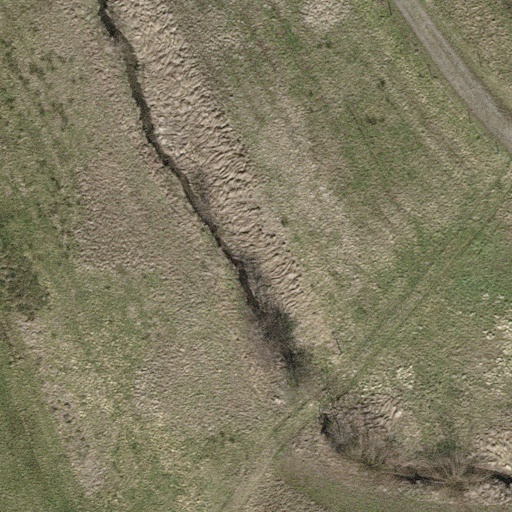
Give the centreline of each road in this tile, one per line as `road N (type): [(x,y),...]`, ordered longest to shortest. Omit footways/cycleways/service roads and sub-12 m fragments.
road 1 (track): [(224,511),(511,177)]
road 2 (track): [(408,0),(511,138)]
